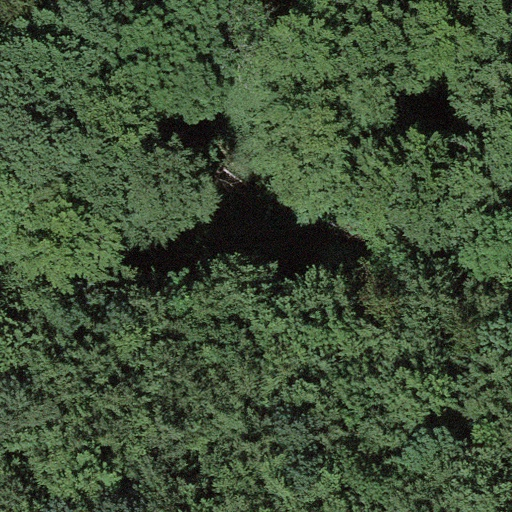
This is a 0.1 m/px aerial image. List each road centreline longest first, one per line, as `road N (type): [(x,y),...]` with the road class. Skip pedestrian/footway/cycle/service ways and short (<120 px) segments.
road 1 (track): [(0,290),(167,265),(511,232)]
road 2 (track): [(167,265),(311,306),(511,306)]
